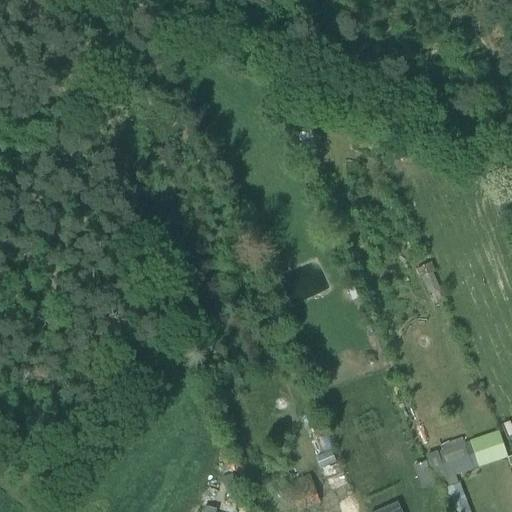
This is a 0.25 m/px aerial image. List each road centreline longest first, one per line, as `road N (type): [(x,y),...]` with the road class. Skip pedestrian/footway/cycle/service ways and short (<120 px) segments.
road 1 (track): [(319,85),(511,166)]
road 2 (track): [(119,0),(295,76)]
